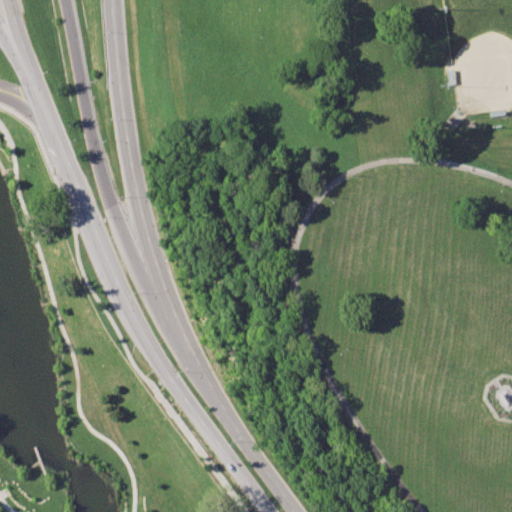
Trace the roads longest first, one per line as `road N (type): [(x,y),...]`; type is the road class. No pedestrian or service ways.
road 1 (secondary): [(6,0),(130,314),(262,511)]
road 2 (motorway): [(159,289),(101,182),(63,0)]
road 3 (secondary): [(159,289),(115,47),(114,0)]
road 4 (secondary): [(294,511),(221,413),(185,341)]
